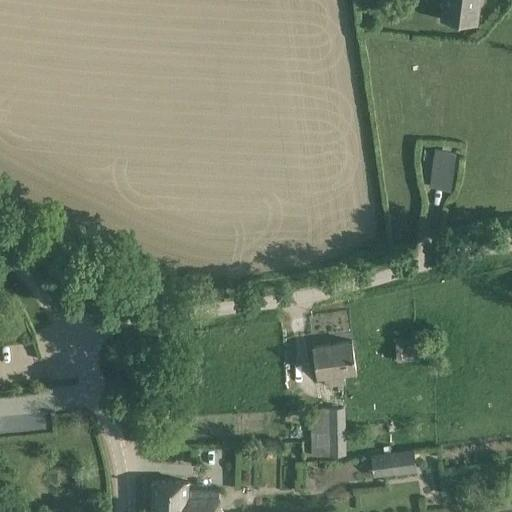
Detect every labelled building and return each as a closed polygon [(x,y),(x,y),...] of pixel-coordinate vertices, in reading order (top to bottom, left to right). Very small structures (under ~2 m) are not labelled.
[(479,0),(443,0),(441,19),(476,24),(479,0)] [(455,152),(436,149),(430,186),(449,189),(455,152)] [(422,360),(420,338),(396,340),(398,362),(422,360)] [(356,371),(352,340),(313,346),(317,377),(324,376),(325,385),(345,383),(344,373),(356,371)] [(345,454),(345,407),(311,407),(311,454),(345,454)] [(385,474),(396,472),(396,474),(417,471),(414,449),(382,454),(385,474)] [(152,481),(151,511),(219,511),(219,491),(188,491),(188,481),(152,481)]
